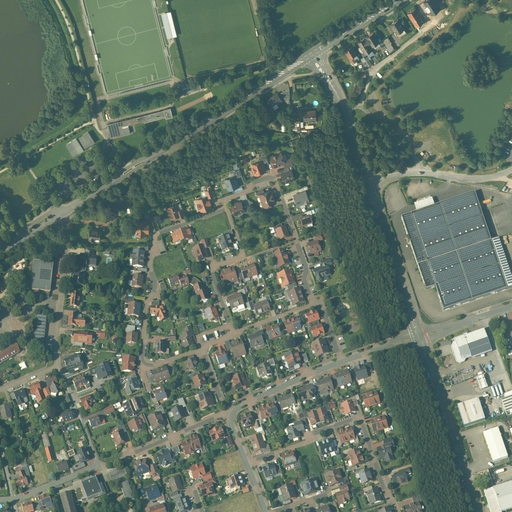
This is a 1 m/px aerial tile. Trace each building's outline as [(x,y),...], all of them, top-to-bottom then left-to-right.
[(425,0),(419,4),(427,17),(440,9),(434,0),(427,0),(425,1),(425,0)] [(415,9),(407,14),(412,21),(414,20),(418,25),(423,22),(415,9)] [(170,11),(166,12),(172,36),(176,35),(170,11)] [(398,19),(390,23),(396,33),(404,28),(398,19)] [(373,33),(365,38),(367,42),(369,41),(371,46),(378,41),(373,33)] [(387,36),(381,40),(386,48),(389,52),(393,49),(389,43),(391,42),(387,36)] [(365,38),(357,42),(363,51),(364,53),(366,52),(371,49),(367,42),(365,38)] [(352,46),(344,50),(352,62),(359,58),(352,46)] [(364,53),(363,51),(360,53),(365,61),(370,58),(366,52),(364,53)] [(361,94),(363,86),(356,84),(354,92),(361,94)] [(289,88),(280,93),(285,101),(289,98),(289,88)] [(277,93),(265,101),(270,107),(276,103),(277,106),(282,103),(277,93)] [(164,110),(146,115),(147,122),(165,117),(166,119),(172,117),(170,108),(163,110),(164,110)] [(315,111),(305,111),(305,120),(315,120),(315,111)] [(143,115),(107,124),(110,138),(130,133),(128,125),(145,121),(143,115)] [(268,122),(264,118),(256,124),(260,128),(268,122)] [(76,139),(67,144),(74,155),(83,150),(82,149),(94,142),(88,132),(76,139)] [(280,153),(270,157),(272,163),(272,164),(273,166),(273,167),(283,164),(284,163),(283,161),(280,153)] [(265,155),(259,157),(261,162),(262,164),(267,162),(265,155)] [(290,158),(283,161),(284,163),(283,164),(284,168),(293,165),(290,158)] [(261,162),(252,165),(252,167),(253,170),(254,170),(256,175),(265,171),(264,171),(262,166),(262,165),(262,164),(261,162)] [(289,171),(281,174),(284,183),(289,181),(290,182),(291,181),(292,180),(291,176),(293,176),(291,171),(289,171)] [(236,175),(224,179),(228,191),(240,187),(236,175)] [(211,189),(205,191),(207,196),(208,198),(214,196),(211,189)] [(264,193),(260,194),(260,195),(262,201),(273,197),(272,194),(272,193),(271,190),(264,193)] [(306,191),(293,196),(297,208),(310,204),(306,191)] [(490,241),(474,192),(401,217),(417,265),(490,241)] [(207,196),(197,200),(199,205),(198,205),(199,206),(201,211),(211,208),(210,204),(209,200),(208,200),(208,198),(207,196)] [(273,197),(262,201),(264,206),(264,207),(269,205),(275,203),(273,197)] [(241,202),(231,206),(234,214),(235,215),(237,214),(237,213),(244,211),(243,207),(241,202)] [(177,204),(169,207),(170,210),(168,211),(168,212),(169,215),(171,219),(172,220),(174,219),(174,218),(174,217),(177,216),(176,211),(179,210),(177,204)] [(249,205),(243,207),(244,211),(245,215),(247,216),(252,214),(249,205)] [(179,210),(176,211),(177,216),(178,219),(185,217),(182,209),(179,210)] [(309,215),(299,218),(302,227),(307,225),(311,224),(312,223),(309,215)] [(144,221),(137,221),(135,232),(138,235),(145,236),(145,233),(148,233),(149,224),(144,224),(144,221)] [(281,224),(273,227),(275,233),(276,232),(276,231),(283,229),(281,224)] [(189,228),(182,231),(182,232),(176,234),(176,235),(175,235),(177,240),(177,238),(178,238),(179,239),(181,243),(186,241),(188,245),(187,241),(192,240),(189,228)] [(283,229),(276,231),(276,232),(279,239),(279,241),(282,240),(288,237),(287,234),(286,231),(285,228),(283,229)] [(98,229),(92,229),(90,229),(89,237),(89,239),(93,240),(94,238),(99,239),(100,230),(98,230),(98,229)] [(225,236),(224,236),(224,235),(221,236),(221,237),(217,239),(219,245),(230,241),(228,236),(228,235),(225,236)] [(206,239),(200,241),(202,245),(203,244),(205,249),(209,247),(206,239)] [(230,241),(219,245),(222,253),(229,250),(233,249),(232,247),(230,241)] [(315,242),(307,245),(310,254),(321,251),(317,242),(317,241),(315,242)] [(490,241),(417,265),(426,290),(435,287),(443,310),(507,289),(490,241)] [(202,245),(198,246),(198,247),(194,249),(197,256),(196,258),(197,260),(198,261),(208,258),(206,253),(206,254),(204,250),(205,249),(203,244),(202,245)] [(86,250),(86,257),(80,257),(80,261),(79,261),(79,264),(79,265),(81,265),(86,265),(86,266),(87,266),(87,264),(96,265),(96,257),(93,257),(93,250),(86,250)] [(283,250),(275,253),(280,268),(289,264),(287,260),(286,257),(283,250)] [(144,252),(134,251),(134,254),(133,254),(133,259),(144,260),(144,258),(144,252)] [(144,260),(133,259),(132,264),(133,264),(133,266),(143,267),(143,262),(144,262),(144,260)] [(329,259),(321,262),(323,267),(326,266),(331,265),(329,259)] [(53,264),(33,261),(33,262),(30,290),(29,290),(50,293),(50,292),(49,292),(52,264),(53,264)] [(253,265),(247,267),(250,277),(257,275),(253,264),(253,265)] [(323,267),(313,271),(317,281),(318,282),(320,283),(321,282),(322,281),(323,279),(322,278),(328,276),(327,271),(328,271),(326,266),(323,267)] [(247,267),(241,269),(240,268),(240,269),(244,280),(244,279),(250,277),(247,267)] [(233,269),(227,271),(231,282),(236,280),(237,281),(235,275),(233,268),(232,268),(233,269)] [(290,270),(277,275),(279,279),(280,279),(282,284),(283,283),(285,287),(287,287),(294,284),(293,283),(291,277),(290,278),(290,276),(292,275),(290,270)] [(227,271),(222,273),(221,272),(224,279),(226,285),(226,284),(231,282),(227,271)] [(79,275),(75,275),(75,280),(73,280),(73,285),(83,286),(84,276),(79,275)] [(134,276),(133,276),(132,287),(142,288),(143,277),(141,276),(134,276)] [(177,276),(168,279),(171,287),(180,284),(178,279),(177,276)] [(178,279),(180,284),(181,287),(189,285),(186,277),(178,279)] [(195,279),(194,278),(193,278),(191,277),(189,277),(187,277),(186,277),(189,284),(190,285),(191,285),(192,286),(193,286),(194,287),(201,284),(200,283),(200,282),(199,281),(198,281),(198,280),(196,279),(195,279)] [(194,287),(193,287),(196,295),(197,294),(204,292),(201,284),(194,287)] [(294,291),(289,293),(289,294),(291,299),(301,296),(300,293),(300,292),(299,289),(294,291)] [(204,292),(197,294),(200,302),(203,301),(204,303),(209,300),(206,291),(204,292)] [(75,294),(72,294),(70,307),(79,308),(80,295),(75,294)] [(239,295),(227,299),(231,309),(237,307),(243,305),(240,296),(240,294),(239,295)] [(301,296),(291,299),(293,306),(304,302),(303,298),(302,299),(301,296)] [(266,301),(260,303),(263,313),(270,311),(268,305),(267,301),(266,301)] [(253,306),(255,310),(256,316),(263,313),(260,303),(253,306)] [(133,304),(129,304),(128,315),(139,316),(140,305),(133,304)] [(158,308),(152,307),(152,308),(151,314),(155,314),(155,316),(158,317),(159,317),(161,321),(167,318),(162,308),(158,308)] [(212,309),(205,311),(205,312),(209,321),(211,322),(213,321),(213,320),(218,318),(215,308),(212,309)] [(316,311),(308,314),(309,317),(307,318),(309,323),(317,320),(319,320),(318,317),(318,315),(317,314),(316,311)] [(77,315),(69,314),(68,325),(72,326),(76,326),(76,325),(85,326),(85,320),(77,320),(77,315)] [(27,335),(14,343),(17,349),(30,341),(29,349),(44,350),(48,316),(36,315),(34,335),(27,335)] [(297,318),(291,321),(295,331),(300,329),(301,329),(299,325),(297,318)] [(291,321),(290,321),(287,322),(284,323),(287,330),(288,334),(295,331),(291,321)] [(311,329),(313,335),(315,334),(316,337),(324,334),(323,332),(324,330),(323,329),(322,328),(321,325),(319,326),(311,329)] [(277,326),(266,330),(269,340),(280,336),(279,332),(277,326)] [(191,328),(185,330),(187,335),(189,334),(190,337),(194,336),(191,328)] [(463,335),(454,339),(455,343),(453,343),(451,347),(456,361),(460,363),(464,362),(465,357),(491,349),(484,329),(463,336),(463,335)] [(263,330),(256,333),(257,335),(259,334),(261,339),(265,337),(263,330)] [(84,333),(76,332),(75,332),(75,333),(74,341),(74,342),(75,342),(83,343),(84,333)] [(92,334),(84,333),(83,343),(91,344),(91,343),(92,335),(92,334)] [(137,334),(127,333),(126,343),(136,343),(137,334)] [(187,335),(180,337),(184,348),(193,346),(190,337),(189,334),(187,335)] [(257,335),(248,338),(249,342),(249,343),(250,343),(251,348),(252,348),(252,347),(258,345),(259,346),(263,345),(261,339),(259,334),(257,335)] [(241,340),(237,341),(238,342),(236,342),(235,342),(240,355),(245,353),(242,346),(241,342),(241,340)] [(320,341),(313,344),(315,351),(326,346),(324,342),(323,342),(323,340),(320,341)] [(233,344),(233,343),(229,344),(230,345),(229,346),(230,350),(231,350),(234,357),(240,355),(235,342),(234,343),(233,344)] [(0,364),(19,352),(17,349),(14,343),(0,351),(0,364)] [(166,343),(156,343),(156,354),(164,354),(169,354),(169,349),(164,349),(165,346),(166,346),(166,343)] [(326,346),(315,351),(317,357),(328,353),(326,346)] [(222,351),(219,352),(219,353),(215,354),(219,364),(223,363),(223,364),(228,363),(225,355),(224,351),(222,352),(222,351)] [(296,352),(285,356),(287,362),(299,358),(296,352)] [(78,355),(64,361),(67,368),(70,374),(84,369),(78,355)] [(128,358),(124,357),(124,358),(122,358),(122,362),(123,363),(122,368),(123,369),(123,371),(132,372),(132,368),(134,367),(134,358),(128,358)] [(299,358),(287,362),(289,368),(289,369),(294,367),(300,365),(299,362),(300,361),(299,358)] [(189,362),(186,362),(187,365),(186,367),(188,368),(189,371),(192,370),(194,371),(195,369),(198,368),(197,365),(198,363),(196,362),(195,360),(194,360),(189,362)] [(109,362),(101,365),(89,370),(91,375),(97,372),(99,379),(103,377),(103,379),(108,377),(108,376),(111,374),(108,366),(110,365),(109,362)] [(363,365),(363,366),(364,366),(366,373),(372,371),(369,363),(363,365)] [(268,364),(259,367),(258,368),(261,375),(262,375),(263,378),(265,377),(266,377),(267,378),(268,377),(269,376),(271,375),(269,369),(270,369),(269,367),(268,364)] [(357,368),(354,369),(357,380),(367,377),(366,373),(364,366),(363,366),(360,367),(357,368)] [(166,368),(159,370),(163,380),(169,378),(167,372),(166,368)] [(159,370),(152,373),(154,376),(156,383),(163,380),(159,370)] [(351,382),(347,371),(347,372),(341,374),(345,384),(351,382),(351,383),(351,382)] [(341,374),(335,376),(335,375),(338,387),(339,387),(338,386),(345,384),(341,374)] [(85,375),(82,376),(83,377),(73,382),(76,389),(89,384),(85,375)] [(242,375),(234,378),(235,381),(234,382),(233,383),(234,385),(235,386),(237,390),(243,388),(244,385),(245,384),(244,381),(242,375)] [(483,375),(475,378),(480,390),(487,388),(483,375)] [(200,376),(192,379),(193,379),(194,385),(196,384),(197,388),(198,388),(200,389),(200,387),(206,385),(204,381),(203,378),(202,379),(201,376),(200,376)] [(54,377),(45,381),(48,388),(51,387),(52,389),(51,390),(52,393),(51,395),(56,397),(58,394),(62,392),(60,386),(58,387),(54,377)] [(139,377),(131,380),(135,391),(143,388),(139,377)] [(329,379),(323,381),(326,391),(333,389),(333,390),(329,378),(329,379)] [(323,381),(317,383),(317,382),(316,382),(317,383),(319,391),(320,394),(320,393),(322,392),(326,391),(323,381)] [(38,384),(29,387),(32,395),(38,393),(40,398),(43,396),(38,384)] [(89,384),(76,389),(77,393),(90,388),(89,384)] [(308,387),(300,389),(304,400),(308,399),(308,400),(312,399),(312,398),(315,397),(314,393),(311,385),(307,386),(308,387)] [(163,389),(154,392),(156,398),(157,401),(160,400),(161,400),(162,400),(163,399),(163,397),(166,396),(163,389)] [(23,390),(13,393),(17,402),(19,406),(25,404),(27,403),(28,401),(26,398),(23,390)] [(376,392),(362,397),(366,408),(379,403),(376,392)] [(64,396),(68,407),(73,405),(68,394),(64,396)] [(200,397),(199,398),(200,402),(198,402),(201,410),(202,410),(203,410),(205,409),(205,408),(214,405),(212,401),(212,400),(212,398),(211,398),(210,394),(209,394),(200,397)] [(292,395),(279,399),(282,409),(295,404),(292,395)] [(89,397),(80,400),(83,407),(84,406),(90,404),(91,403),(92,404),(95,403),(93,398),(90,400),(89,397)] [(140,399),(136,401),(135,400),(134,401),(132,402),(136,413),(139,412),(138,411),(140,410),(141,408),(143,407),(140,399)] [(509,411),(505,399),(501,400),(505,412),(509,411)] [(477,400),(458,406),(464,426),(484,419),(477,400)] [(354,407),(353,406),(351,401),(351,402),(348,403),(346,402),(346,403),(342,405),(345,415),(349,414),(351,414),(351,413),(355,412),(354,408),(354,407)] [(129,404),(127,405),(126,404),(125,405),(123,406),(126,415),(129,414),(133,416),(134,413),(136,413),(132,402),(129,403),(129,404)] [(272,405),(267,406),(265,407),(268,418),(273,416),(272,415),(273,413),(273,412),(275,411),(275,410),(273,404),(272,405)] [(8,406),(0,407),(0,412),(1,413),(3,420),(11,418),(9,410),(8,406)] [(112,406),(104,409),(106,415),(114,412),(112,406)] [(162,406),(155,408),(158,414),(160,413),(161,415),(165,414),(162,406)] [(181,407),(172,411),(174,416),(174,418),(175,422),(185,417),(182,409),(181,407)] [(265,407),(258,409),(261,415),(262,420),(268,418),(265,407)] [(324,409),(316,412),(320,424),(324,422),(325,421),(328,420),(326,412),(325,409),(324,409)] [(70,411),(61,415),(64,422),(73,419),(70,411)] [(308,414),(308,415),(309,418),(312,425),(315,424),(316,425),(320,424),(316,412),(308,414)] [(158,414),(148,418),(152,427),(153,426),(154,429),(165,425),(163,422),(164,422),(163,419),(162,419),(161,415),(160,413),(158,414)] [(249,414),(240,417),(244,429),(253,426),(249,414)] [(97,417),(88,421),(92,428),(101,425),(97,417)] [(384,417),(370,421),(374,432),(387,427),(384,417)] [(141,419),(129,424),(131,429),(134,428),(135,431),(140,429),(139,428),(142,427),(142,426),(142,424),(143,424),(141,419)] [(259,420),(253,422),(256,430),(262,428),(261,425),(259,420)] [(300,422),(294,424),(295,427),(290,428),(286,429),(287,430),(287,429),(289,435),(288,437),(289,439),(290,439),(291,440),(300,437),(298,432),(304,430),(302,427),(301,422),(300,422)] [(124,425),(117,428),(118,431),(117,433),(122,431),(122,433),(126,432),(124,425)] [(499,426),(484,431),(494,461),(508,456),(499,426)] [(221,428),(209,432),(213,442),(217,440),(217,441),(221,439),(224,437),(221,428)] [(351,428),(344,430),(348,441),(354,439),(353,434),(351,428)] [(344,430),(338,432),(340,439),(342,444),(345,443),(345,442),(348,441),(344,430)] [(117,433),(114,435),(115,438),(114,438),(118,446),(126,442),(122,433),(122,431),(117,433)] [(46,434),(41,436),(45,449),(50,448),(46,434)] [(260,435),(250,439),(253,445),(263,442),(261,436),(260,435)] [(196,436),(189,438),(194,452),(193,451),(200,449),(201,448),(200,445),(196,436)] [(190,441),(182,444),(186,455),(194,452),(189,438),(190,441)] [(391,438),(382,440),(384,447),(388,445),(389,448),(394,447),(391,438)] [(331,440),(325,442),(329,453),(335,451),(334,447),(331,440)] [(263,442),(253,445),(255,452),(261,450),(265,449),(265,448),(263,442)] [(325,442),(318,444),(321,452),(322,455),(329,453),(325,442)] [(384,447),(377,449),(381,460),(385,458),(386,463),(391,461),(389,457),(392,456),(389,448),(388,445),(384,447)] [(178,446),(171,448),(173,453),(174,457),(178,456),(177,453),(180,452),(178,446)] [(50,448),(45,449),(49,463),(54,461),(50,448)] [(85,448),(77,451),(82,464),(90,460),(85,448)] [(352,452),(348,453),(348,454),(350,460),(362,456),(361,457),(359,450),(352,452)] [(164,451),(159,453),(159,454),(157,455),(160,465),(162,465),(163,465),(168,464),(168,463),(171,462),(169,455),(168,451),(165,452),(164,451)] [(291,453),(285,455),(282,455),(282,456),(281,456),(285,467),(286,466),(287,467),(289,466),(290,465),(293,464),(296,463),(295,461),(295,459),(293,459),(291,453)] [(362,456),(350,460),(353,467),(364,463),(362,456)] [(145,460),(139,462),(139,461),(133,463),(137,475),(144,472),(144,473),(149,472),(145,460)] [(296,463),(293,464),(295,470),(301,468),(298,460),(295,461),(296,463)] [(65,462),(56,465),(59,472),(68,469),(65,462)] [(155,465),(150,466),(152,475),(158,473),(155,465)] [(202,465),(190,469),(191,469),(193,473),(193,474),(193,475),(194,479),(202,476),(205,475),(205,474),(202,465)] [(266,467),(263,469),(266,478),(276,475),(273,465),(270,466),(269,466),(266,467)] [(124,467),(108,473),(112,481),(127,476),(124,467)] [(42,469),(33,473),(36,481),(45,477),(42,469)] [(339,471),(332,473),(336,485),(342,483),(341,479),(339,471)] [(365,472),(359,474),(362,484),(372,481),(369,471),(365,472)] [(209,473),(205,474),(205,475),(202,476),(204,482),(212,479),(211,479),(209,474),(210,474),(209,473)] [(332,473),(326,475),(329,487),(336,485),(332,473)] [(401,475),(392,478),(394,484),(398,483),(399,483),(400,484),(402,483),(403,482),(403,481),(406,480),(404,474),(401,475)] [(92,478),(92,476),(73,484),(74,487),(64,490),(60,492),(61,496),(70,493),(72,500),(74,500),(75,503),(82,501),(87,499),(87,500),(102,494),(95,477),(92,478)] [(21,479),(15,481),(18,489),(28,485),(25,477),(21,479)] [(230,480),(228,480),(230,485),(231,488),(231,489),(235,487),(235,490),(240,488),(239,487),(244,486),(243,482),(242,482),(240,477),(238,477),(230,480)] [(316,477),(300,483),(305,496),(321,490),(316,477)] [(178,478),(173,479),(172,479),(171,479),(170,480),(169,481),(173,493),(177,492),(182,490),(178,478)] [(511,480),(485,489),(491,511),(502,511),(511,508),(511,480)] [(127,482),(120,485),(122,490),(123,490),(124,492),(123,492),(127,503),(134,500),(127,482)] [(211,483),(200,487),(202,492),(204,496),(212,493),(212,492),(214,491),(214,490),(214,488),(213,488),(211,483)] [(292,485),(280,489),(281,489),(283,495),(293,492),(291,485),(292,485)] [(343,486),(339,488),(340,493),(339,494),(338,493),(336,494),(337,498),(336,498),(338,503),(342,502),(343,503),(346,502),(346,501),(349,500),(347,494),(349,494),(346,485),(343,486)] [(156,486),(146,490),(150,500),(156,498),(160,496),(159,494),(156,486)] [(371,487),(363,489),(365,495),(365,494),(367,494),(373,491),(371,487)] [(373,491),(367,494),(369,502),(373,501),(374,504),(381,501),(377,490),(373,491)] [(160,496),(156,498),(158,502),(164,500),(162,492),(159,494),(160,496)] [(293,492),(283,495),(285,501),(284,501),(285,502),(296,498),(295,498),(293,492)] [(70,493),(61,496),(60,496),(64,511),(75,511),(72,500),(70,493)] [(419,495),(411,497),(414,504),(418,503),(421,502),(419,495)] [(48,496),(40,499),(41,501),(43,507),(46,506),(47,509),(53,507),(48,496)] [(185,498),(176,501),(177,505),(179,509),(178,509),(179,511),(183,511),(189,510),(185,498)] [(35,502),(22,506),(24,511),(33,511),(37,510),(36,508),(35,502)] [(414,504),(405,507),(406,511),(420,511),(418,503),(414,504)]
